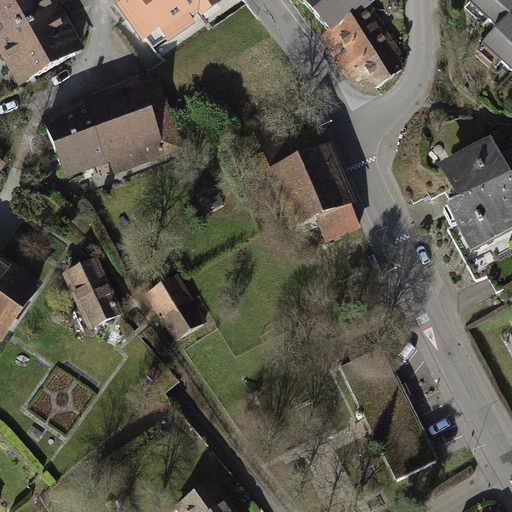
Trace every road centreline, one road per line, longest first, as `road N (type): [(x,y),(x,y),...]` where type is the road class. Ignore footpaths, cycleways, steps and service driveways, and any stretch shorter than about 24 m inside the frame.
road 1 (residential): [(510,469),(347,133)]
road 2 (residential): [(347,133),(408,93),(423,42),(420,0)]
road 3 (residential): [(347,133),(324,79),(268,0)]
road 4 (residential): [(104,0),(95,56),(40,115)]
